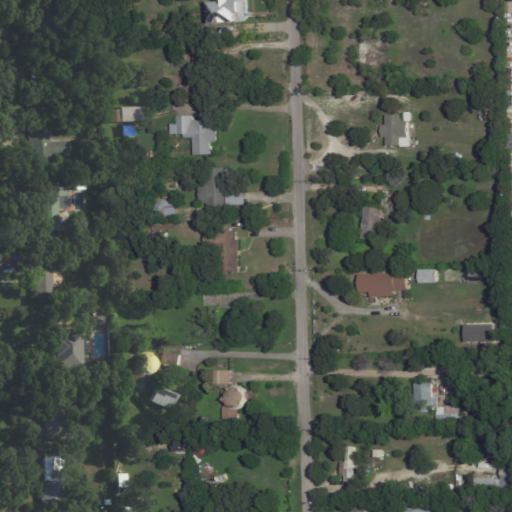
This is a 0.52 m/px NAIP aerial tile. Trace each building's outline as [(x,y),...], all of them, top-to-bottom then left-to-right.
[(248,14),(249,19),(245,23),(239,23),(239,22),(213,23),(212,18),(206,19),(206,12),(212,11),(212,3),(222,2),(222,0),(247,0),(248,1),(248,14)] [(55,41),(23,41),(23,28),(28,28),(28,1),(54,1),(55,41)] [(367,41),(367,66),(359,67),(359,26),(367,26),(367,41)] [(59,67),(47,67),(47,53),(59,53),(59,67)] [(128,54),(137,54),(137,56),(145,56),(145,64),(137,64),(137,74),(129,74),(128,54)] [(212,58),(214,97),(192,98),(191,87),(194,86),(194,85),(188,85),(187,71),(194,71),(193,56),(212,55),(212,58)] [(62,80),(57,80),(56,68),(62,67),(61,60),(91,58),(92,78),(62,80)] [(49,108),(32,109),(30,80),(54,77),(56,92),(48,93),(49,108)] [(120,106),(142,105),(143,120),(121,121),(120,106)] [(110,109),(119,108),(120,121),(111,121),(110,109)] [(209,119),(212,119),(212,128),(216,128),(217,141),(212,141),(213,153),(196,154),(195,137),(185,137),(185,132),(178,133),(178,116),(193,115),(193,120),(209,119)] [(409,123),(408,140),(404,140),(403,147),(387,147),(387,146),(383,145),(383,138),(382,138),(382,126),(386,126),(386,116),(403,116),(403,122),(409,122),(409,123)] [(28,141),(28,132),(31,132),(31,119),(50,119),(50,141),(69,141),(69,154),(52,154),(52,168),(36,168),(36,154),(29,155),(28,141)] [(247,193),(248,203),(211,206),(211,201),(203,202),(202,183),(209,182),(208,167),(237,165),(238,185),(228,186),(229,192),(247,191),(247,193)] [(65,205),(57,205),(57,228),(39,229),(38,186),(66,186),(66,205),(65,205)] [(384,197),(396,198),(395,211),(384,210),(381,241),(362,240),(365,208),(382,209),(383,197),(384,197)] [(179,205),(180,214),(158,216),(156,200),(178,198),(179,205)] [(398,211),(399,199),(405,200),(405,206),(409,207),(408,212),(398,211)] [(238,238),(238,251),(239,251),(240,270),(219,270),(219,259),(211,259),(211,244),(204,244),(204,231),(238,230),(238,238)] [(169,243),(154,245),(153,235),(168,232),(169,243)] [(61,233),(61,247),(42,246),(43,233),(61,233)] [(51,273),(50,297),(33,296),(33,283),(31,283),(32,269),(33,269),(33,262),(51,263),(51,273)] [(444,270),(489,269),(489,281),(445,282),(444,270)] [(420,282),(420,271),(439,271),(439,284),(420,284),(420,282)] [(407,274),(408,292),(397,292),(397,298),(372,299),(371,294),(360,294),(359,276),(407,273),(407,274)] [(217,292),(217,306),(200,307),(199,293),(217,292)] [(106,325),(95,325),(94,315),(105,315),(106,325)] [(80,330),(81,367),(53,367),(53,351),(49,351),(49,343),(53,342),(53,329),(80,329),(80,330)] [(503,349),(463,349),(463,341),(503,340),(503,349)] [(140,345),(146,352),(151,351),(157,354),(160,359),(158,367),(155,372),(150,375),(145,388),(130,383),(139,358),(133,352),(140,345)] [(180,354),(181,354),(181,367),(161,366),(162,353),(180,354)] [(463,367),(463,361),(502,360),(502,368),(487,368),(487,375),(476,375),(476,369),(463,369),(463,367)] [(232,373),(233,383),(213,384),(213,371),(232,370),(232,373)] [(433,387),(434,397),(439,397),(440,407),(445,407),(445,406),(462,405),(463,421),(438,422),(438,410),(434,410),(434,412),(411,412),(410,402),(416,402),(416,383),(433,383),(433,387)] [(165,389),(175,393),(169,409),(149,400),(156,385),(165,389)] [(243,388),(246,392),(253,391),(254,397),(248,398),(247,401),(245,405),(244,407),(241,409),(239,409),(239,419),(241,426),(234,428),(232,421),(224,418),(223,408),(226,405),(224,398),(226,392),(231,387),(237,386),(243,388)] [(36,437),(36,427),(43,427),(43,416),(51,416),(51,413),(54,413),(54,405),(71,405),(71,438),(36,437)] [(210,450),(201,458),(194,451),(204,440),(212,448),(210,450)] [(355,459),(354,482),(345,481),(346,476),(341,476),(342,462),(347,462),(347,447),(356,447),(356,451),(358,451),(358,459),(355,459)] [(73,503),(43,504),(42,456),(61,455),(62,486),(73,486),(73,503)] [(499,461),(511,461),(511,490),(500,491),(499,461)] [(124,493),(116,493),(116,474),(123,474),(124,493)] [(481,478),(495,478),(495,492),(481,492),(481,478)] [(391,496),(391,485),(403,485),(404,497),(391,498),(391,496)] [(263,487),(266,493),(260,496),(257,489),(263,487)] [(466,506),(467,498),(474,498),(474,506),(466,506)] [(433,511),(395,511),(395,505),(433,503),(433,511)]
